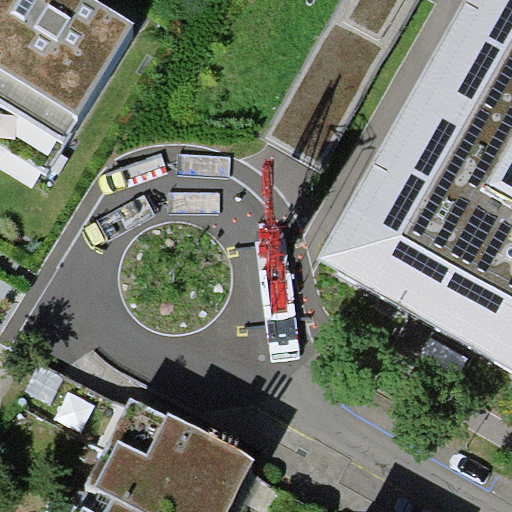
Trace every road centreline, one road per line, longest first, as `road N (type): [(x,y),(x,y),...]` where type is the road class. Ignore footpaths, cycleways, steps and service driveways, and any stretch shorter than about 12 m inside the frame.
road 1 (residential): [(234,339),(257,284),(243,229),(199,194),(135,194),(88,234),(77,294),(87,324),(109,349),(136,364),(177,369)]
road 2 (residential): [(234,339),(336,435),(485,511)]
